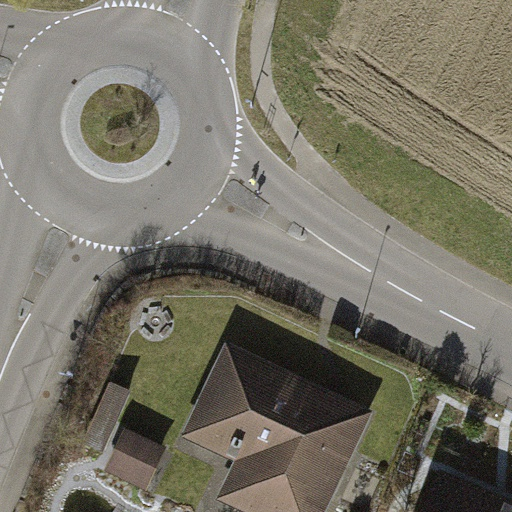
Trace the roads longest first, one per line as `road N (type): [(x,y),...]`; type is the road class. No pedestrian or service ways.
road 1 (residential): [(511,345),(195,174)]
road 2 (residential): [(77,200),(0,389)]
road 3 (residential): [(195,174),(213,116),(206,85),(166,39)]
road 4 (residential): [(166,39),(130,28),(93,32),(60,51),(38,81)]
road 5 (residential): [(38,81),(30,135),(39,161),(77,200)]
road 6 (residential): [(77,200),(141,209),(171,197),(195,174)]
